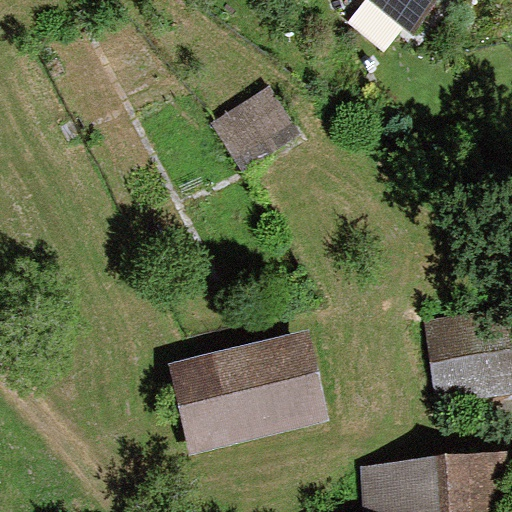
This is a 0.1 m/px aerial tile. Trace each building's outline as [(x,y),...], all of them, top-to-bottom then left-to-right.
[(372,0),(423,42),(455,0),(372,0)] [(262,98),(210,127),(232,165),(284,137),(262,98)] [(511,316),(428,327),(438,409),(511,400),(511,316)] [(172,371),(194,462),(331,430),(308,342),(172,371)] [(511,511),(511,461),(363,474),(365,511),(511,511)]
